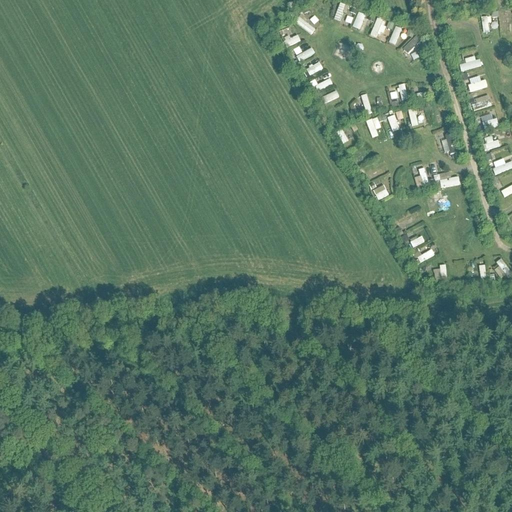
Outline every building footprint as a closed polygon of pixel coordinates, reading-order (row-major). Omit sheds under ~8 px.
[(349,21),(356,2),(350,0),(349,0),(343,18),(349,21)] [(346,6),(339,4),(334,20),(340,22),(346,6)] [(369,10),(362,26),(368,29),(375,13),(369,10)] [(365,17),(358,14),(352,28),(359,31),(365,17)] [(320,32),(324,26),(311,15),(306,21),(320,32)] [(490,15),(490,34),(499,33),(499,15),(490,15)] [(487,18),(481,19),(483,35),(489,34),(487,18)] [(299,19),(294,24),(311,36),(315,31),(299,19)] [(383,23),(377,20),(369,37),(375,40),(383,23)] [(406,44),(410,26),(404,24),(399,43),(406,44)] [(401,31),(395,28),(388,44),(395,47),(401,31)] [(298,37),(283,44),(286,50),(300,44),(298,37)] [(417,37),(403,51),(408,56),(422,43),(417,37)] [(347,42),(342,54),(353,59),(358,47),(347,42)] [(422,59),(429,56),(426,49),(419,52),(422,59)] [(312,50),(296,59),(299,64),(315,55),(312,50)] [(466,66),(460,67),(462,73),(481,68),(479,61),(476,62),(474,58),(464,60),(466,66)] [(319,64),(306,71),(310,78),(323,71),(319,64)] [(329,80),(315,88),(318,94),(333,86),(329,80)] [(482,84),(465,89),(467,95),(484,90),(482,84)] [(408,101),(404,86),(398,88),(401,103),(408,101)] [(370,94),(376,113),(382,111),(376,92),(370,94)] [(429,100),(427,93),(413,96),(415,103),(429,100)] [(372,115),(366,96),(360,98),(366,117),(372,115)] [(476,105),(472,106),(474,113),(492,108),(489,96),(475,100),(476,105)] [(450,122),(456,121),(452,105),(447,106),(450,122)] [(421,125),(429,123),(424,107),(416,109),(421,125)] [(442,108),(436,110),(441,126),(447,124),(442,108)] [(414,110),(407,112),(411,129),(418,127),(414,110)] [(381,135),(387,133),(382,117),(375,120),(381,135)] [(394,117),(387,120),(392,134),(400,131),(394,117)] [(496,120),(482,124),(485,132),(499,127),(496,120)] [(372,122),(366,124),(371,139),(377,137),(372,122)] [(361,134),(351,126),(344,135),(355,143),(361,134)] [(348,143),(342,132),(336,134),(343,146),(348,143)] [(450,135),(444,137),(450,156),(456,154),(450,135)] [(498,142),(483,147),(485,153),(500,148),(498,142)] [(500,155),(493,157),(495,165),(502,163),(500,155)] [(511,162),(492,171),(495,177),(511,170),(511,162)] [(382,169),(365,178),(369,184),(385,175),(382,169)] [(424,170),(418,172),(423,188),(429,187),(424,170)] [(458,179),(439,182),(441,190),(459,187),(458,179)] [(384,187),(373,193),(378,202),(389,197),(384,187)] [(511,187),(501,193),(504,199),(511,194),(511,187)] [(432,194),(426,196),(429,211),(436,209),(432,194)] [(413,216),(399,223),(402,229),(416,223),(413,216)] [(421,238),(409,244),(412,250),(424,244),(421,238)] [(431,252),(417,260),(420,266),(434,258),(431,252)] [(511,276),(511,275),(501,261),(496,265),(508,280),(511,276)] [(484,267),(478,268),(480,282),(486,281),(484,267)]
